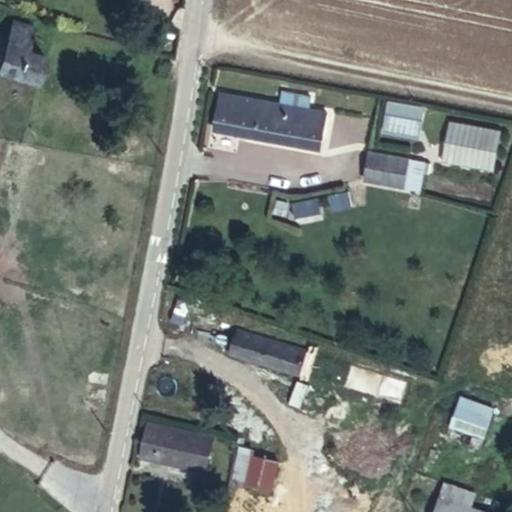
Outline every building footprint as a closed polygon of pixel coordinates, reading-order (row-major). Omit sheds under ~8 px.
[(0,75),(38,89),(46,55),(26,48),(33,22),(3,12),(0,20),(0,75)] [(278,117),(219,105),(212,141),(313,160),(315,153),(320,153),(325,126),(306,122),(308,109),(281,103),(278,117)] [(433,112),(398,105),(393,132),(427,139),(433,112)] [(457,122),(449,162),(502,173),(510,132),(457,122)] [(427,176),(367,165),(361,192),(411,202),(415,184),(425,186),(427,176)] [(302,370),(310,346),(242,331),(236,353),(302,370)] [(97,416),(105,377),(82,373),(73,411),(97,416)] [(461,394),(453,416),(471,423),(464,440),(481,446),(495,407),(461,394)] [(153,425),(150,435),(219,452),(222,442),(153,425)] [(219,452),(150,435),(144,462),(215,478),(219,452)] [(274,491),(281,461),(254,454),(246,484),(274,491)] [(449,511),(494,511),(454,499),(449,511)]
